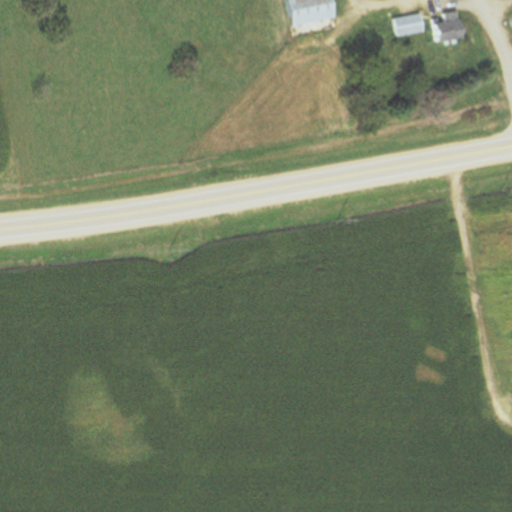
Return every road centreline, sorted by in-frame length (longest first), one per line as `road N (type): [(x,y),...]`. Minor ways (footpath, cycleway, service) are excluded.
road 1 (primary): [(511,148),(0,230)]
road 2 (track): [(451,159),(494,401),(511,440)]
